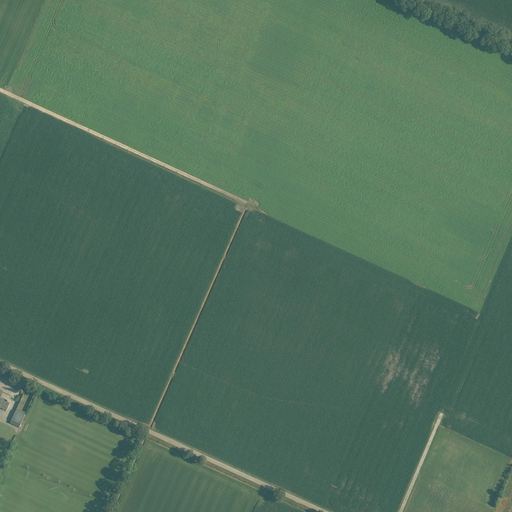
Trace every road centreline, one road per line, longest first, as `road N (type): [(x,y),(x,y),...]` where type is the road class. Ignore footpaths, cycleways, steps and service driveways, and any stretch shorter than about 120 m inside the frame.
road 1 (track): [(0,363),(322,511)]
road 2 (track): [(247,203),(0,89)]
